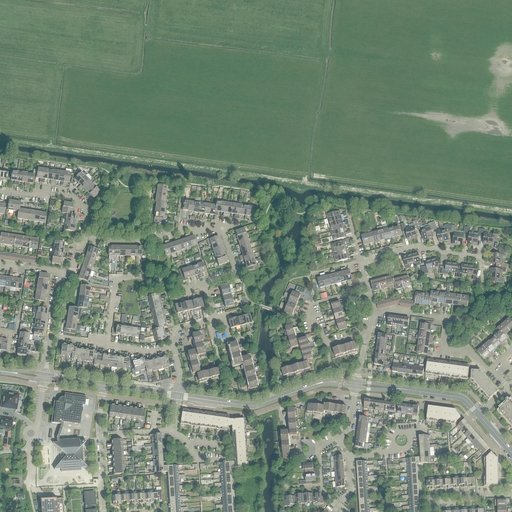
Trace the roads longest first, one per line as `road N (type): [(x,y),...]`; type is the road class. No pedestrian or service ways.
road 1 (residential): [(444,317),(468,317),(483,290),(478,256),(417,246),(360,263)]
road 2 (tertiary): [(355,384),(322,382),(249,406),(176,395)]
road 3 (residential): [(84,239),(135,241),(183,225),(222,231)]
road 4 (tertiary): [(479,413),(456,396),(355,384)]
road 5 (residential): [(109,322),(120,279),(203,283)]
road 6 (residential): [(0,190),(73,196),(87,210),(84,239)]
